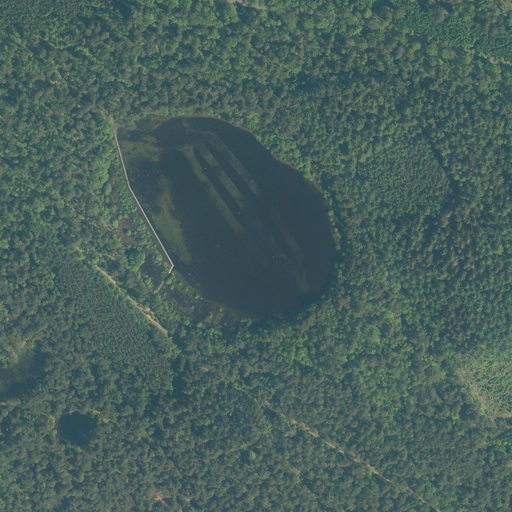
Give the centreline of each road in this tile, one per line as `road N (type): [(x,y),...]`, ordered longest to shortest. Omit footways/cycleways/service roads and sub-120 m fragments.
road 1 (track): [(505,271),(353,19)]
road 2 (tertiary): [(511,59),(412,30),(238,0)]
